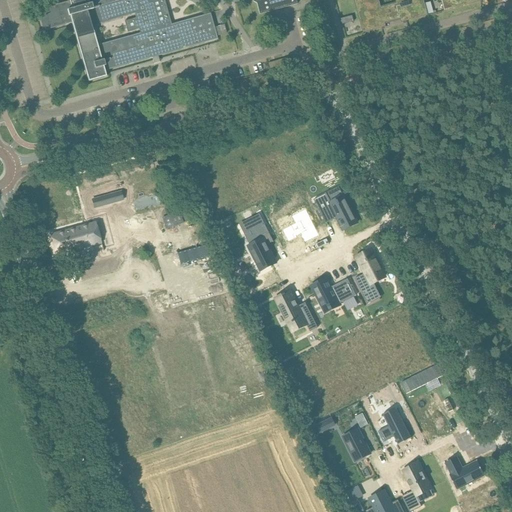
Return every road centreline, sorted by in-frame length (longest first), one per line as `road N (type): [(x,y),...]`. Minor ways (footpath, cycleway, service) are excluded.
road 1 (unclassified): [(511,6),(299,62),(294,44),(165,81)]
road 2 (tertiary): [(101,511),(0,193)]
road 3 (unclassified): [(165,81),(38,113),(1,0)]
road 4 (unclassified): [(399,228),(507,444)]
road 5 (unclassified): [(329,85),(511,36)]
road 6 (unclassified): [(13,170),(177,126)]
road 7 (unclassified): [(329,85),(399,228)]
road 8 (unclassified): [(177,126),(329,85)]
road 9 (residential): [(272,289),(399,228)]
road 10 (residential): [(375,472),(456,443),(507,444)]
